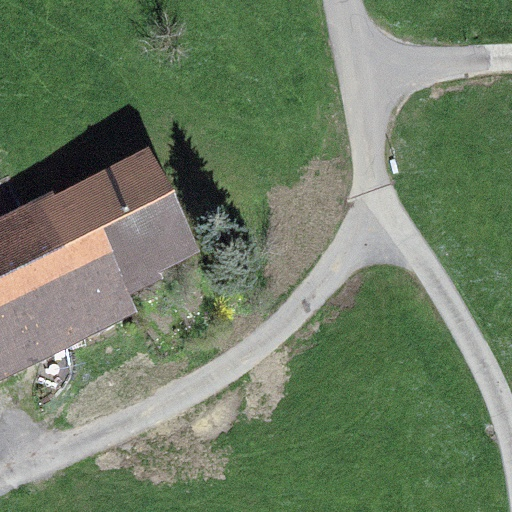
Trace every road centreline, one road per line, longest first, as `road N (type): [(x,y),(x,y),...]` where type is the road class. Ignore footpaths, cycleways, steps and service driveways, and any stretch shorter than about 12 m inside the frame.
road 1 (track): [(387,241),(276,351),(133,446),(0,495)]
road 2 (unclassified): [(342,0),(387,241),(445,296)]
road 3 (track): [(445,296),(496,403),(511,458)]
road 4 (track): [(358,85),(478,67),(511,70)]
